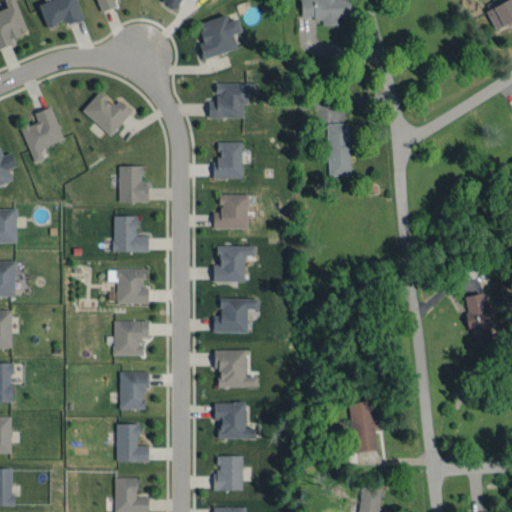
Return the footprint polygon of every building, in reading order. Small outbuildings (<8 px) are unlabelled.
[(0,5),(0,43),(9,40),(7,34),(23,27),(13,0),(2,0),(4,4),(0,5)] [(36,0),(35,1),(43,24),(62,17),(64,21),(80,15),(74,0),(36,0)] [(94,0),(97,8),(112,3),(111,0),(94,0)] [(297,0),(298,14),(318,14),(318,22),(334,22),(334,15),(347,15),(346,0),(297,0)] [(511,17),(511,0),(495,0),(482,7),(492,27),(511,17)] [(194,19),(200,38),(194,40),(199,55),(233,45),(229,30),(234,29),(228,9),(194,19)] [(253,79),(212,79),(212,97),(204,97),(204,114),(241,114),(241,89),(253,89),(253,79)] [(109,100),(95,88),(78,107),(106,132),(128,108),(114,94),(109,100)] [(30,160),(40,156),(36,145),(59,137),(47,103),(30,109),(33,118),(17,123),(30,160)] [(347,172),(346,119),(323,120),(324,172),(347,172)] [(209,155),(210,175),(238,174),(238,138),(215,138),(215,155),(209,155)] [(0,179),(8,177),(4,165),(13,162),(8,149),(0,151),(0,179)] [(114,162),(115,198),(144,198),(144,179),(139,179),(139,162),(114,162)] [(244,191),(216,190),(216,206),(208,206),(208,224),(244,224),(244,191)] [(0,238),(13,238),(12,204),(0,204),(0,238)] [(109,212),(109,247),(144,248),(144,232),(133,232),(133,212),(109,212)] [(209,278),(241,277),(240,252),(252,252),(252,241),(214,242),(214,261),(209,261),(209,278)] [(0,292),(10,293),(10,257),(0,257),(0,292)] [(140,265),(103,265),(103,278),(112,278),(113,300),(144,299),(144,284),(141,284),(140,265)] [(468,341),(491,337),(483,289),(461,293),(468,341)] [(243,329),(244,305),(255,305),(255,295),(216,294),(215,311),(209,311),(209,329),(243,329)] [(145,333),(145,316),(109,317),(109,352),(138,351),(138,334),(145,333)] [(242,346),(210,347),(211,366),(214,366),(215,384),(254,384),(254,373),(242,373),(242,346)] [(0,398),(8,398),(8,359),(0,359),(0,398)] [(140,405),(140,387),(145,387),(145,368),(115,368),(115,405),(140,405)] [(210,399),(211,417),(214,417),(215,435),(252,434),(252,425),(242,425),(241,398),(210,399)] [(345,400),(350,449),(373,447),(371,425),(379,424),(378,414),(369,415),(368,398),(345,400)] [(135,421),(112,420),(111,458),(144,458),(145,442),(135,442),(135,421)] [(209,486),(238,486),(238,452),(213,452),(213,468),(209,467),(209,486)] [(7,464),(0,464),(0,502),(8,502),(7,464)] [(132,474),(110,474),(110,509),(145,509),(144,493),(133,494),(132,474)] [(353,511),(374,511),(377,485),(356,483),(353,511)] [(242,511),(242,504),(209,503),(208,511),(242,511)]
